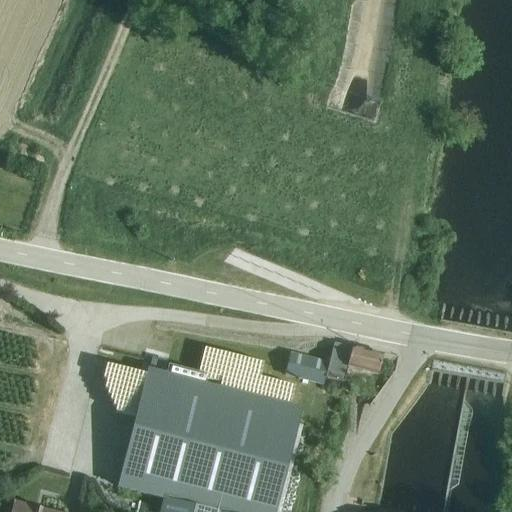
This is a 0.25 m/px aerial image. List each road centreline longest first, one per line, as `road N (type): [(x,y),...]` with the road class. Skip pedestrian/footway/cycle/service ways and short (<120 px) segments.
road 1 (tertiary): [(417,337),(0,251)]
road 2 (track): [(133,0),(62,175),(41,259)]
road 3 (unclassified): [(417,337),(411,365),(357,447),(335,511)]
